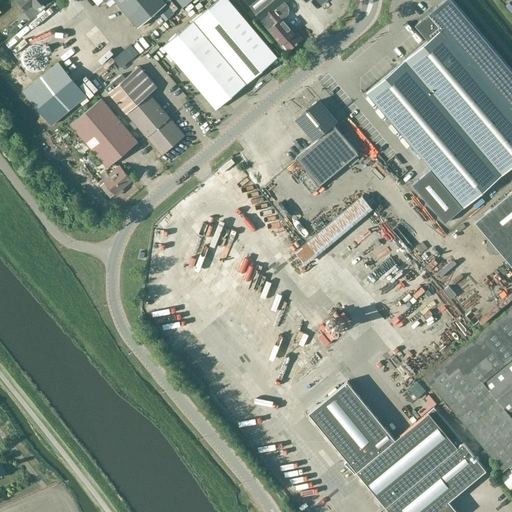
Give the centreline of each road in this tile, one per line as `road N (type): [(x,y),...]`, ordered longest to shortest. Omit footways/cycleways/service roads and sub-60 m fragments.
road 1 (unknown): [(266,255),(237,210),(207,204),(182,224),(171,265),(195,315),(277,419),(365,338),(352,297),(289,276)]
road 2 (tertiary): [(114,255),(140,212),(363,23),(370,0)]
road 3 (tertiary): [(271,511),(123,329),(114,255)]
road 4 (unclassified): [(0,374),(107,511)]
road 5 (unclassified): [(114,255),(58,236),(0,161)]
